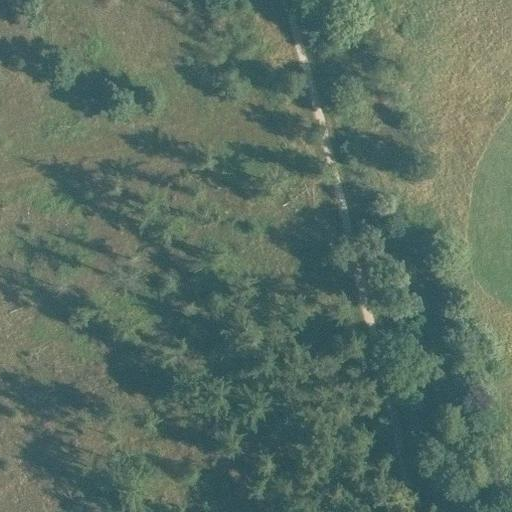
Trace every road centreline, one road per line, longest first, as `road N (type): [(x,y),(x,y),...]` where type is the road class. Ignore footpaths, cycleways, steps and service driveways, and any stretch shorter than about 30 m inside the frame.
road 1 (track): [(379,369),(288,0)]
road 2 (track): [(415,511),(379,369)]
